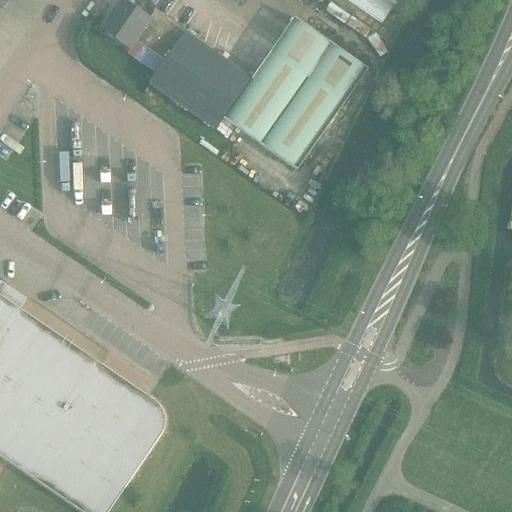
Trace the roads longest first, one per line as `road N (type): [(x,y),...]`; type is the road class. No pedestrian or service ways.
road 1 (tertiary): [(511,20),(312,425)]
road 2 (tertiary): [(335,436),(511,62)]
road 3 (unclassified): [(312,425),(213,376),(0,236)]
road 4 (unknown): [(31,65),(107,118),(160,176),(170,213),(164,342)]
road 5 (unclassified): [(0,112),(75,0)]
